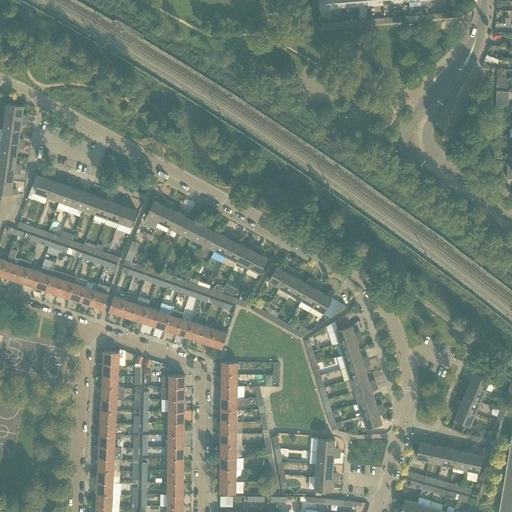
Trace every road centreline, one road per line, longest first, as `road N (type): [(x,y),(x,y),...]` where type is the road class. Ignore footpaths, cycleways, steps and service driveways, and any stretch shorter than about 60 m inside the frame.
road 1 (residential): [(374,511),(406,431),(410,395),(401,344),(376,297),(348,271),(0,79)]
road 2 (tertiary): [(480,17),(412,115),(408,148),(511,238)]
road 3 (residential): [(202,511),(202,364),(87,327)]
road 4 (tertiary): [(511,215),(433,155),(424,135),(480,17)]
road 5 (residential): [(76,511),(87,327)]
